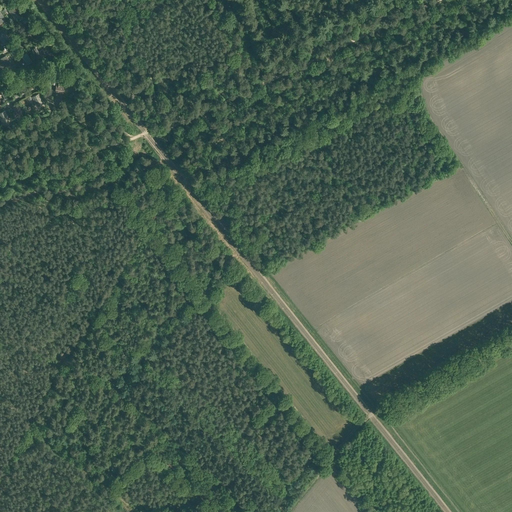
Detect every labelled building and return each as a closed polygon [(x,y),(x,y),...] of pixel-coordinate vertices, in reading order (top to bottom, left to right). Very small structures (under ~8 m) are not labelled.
[(14,5),(8,10),(16,19),(22,14),(14,5)] [(5,32),(0,35),(0,37),(4,45),(10,41),(5,32)] [(36,47),(32,49),(40,60),(47,56),(43,50),(39,52),(36,47)] [(27,53),(22,56),(28,65),(32,62),(27,53)] [(6,55),(1,58),(6,67),(11,64),(6,55)] [(36,75),(27,80),(29,84),(38,80),(36,75)] [(57,78),(55,92),(63,93),(64,85),(60,85),(61,79),(57,78)] [(19,81),(15,85),(22,92),(26,88),(19,81)] [(6,89),(1,91),(5,100),(10,98),(6,89)] [(39,93),(32,96),(37,106),(44,103),(39,93)] [(18,103),(13,106),(17,115),(23,112),(18,103)] [(5,110),(0,112),(0,117),(3,124),(10,121),(5,110)]
